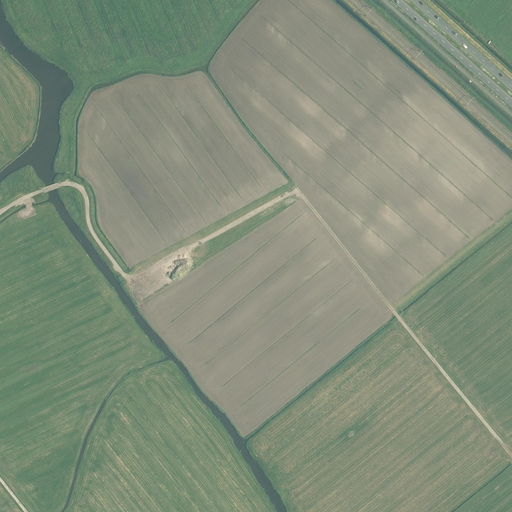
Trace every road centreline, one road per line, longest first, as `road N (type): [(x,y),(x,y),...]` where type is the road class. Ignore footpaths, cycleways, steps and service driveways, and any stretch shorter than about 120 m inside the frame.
road 1 (track): [(128,278),(297,192),(511,455)]
road 2 (primary): [(396,0),(511,103)]
road 3 (primary): [(511,86),(415,0)]
